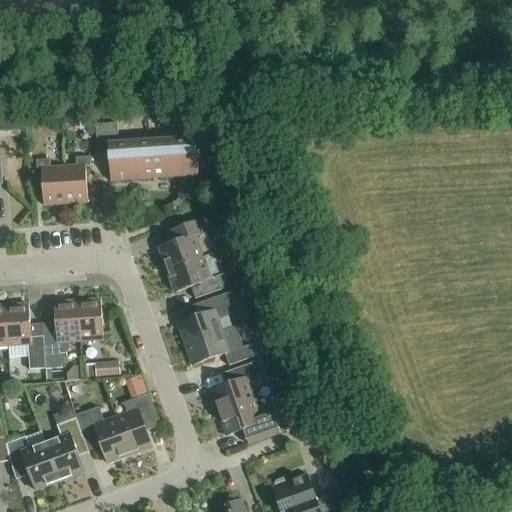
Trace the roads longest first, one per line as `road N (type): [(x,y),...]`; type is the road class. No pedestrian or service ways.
road 1 (residential): [(198,469),(125,271),(97,263),(0,270)]
road 2 (track): [(236,90),(511,75)]
road 3 (track): [(0,92),(189,81),(236,90)]
